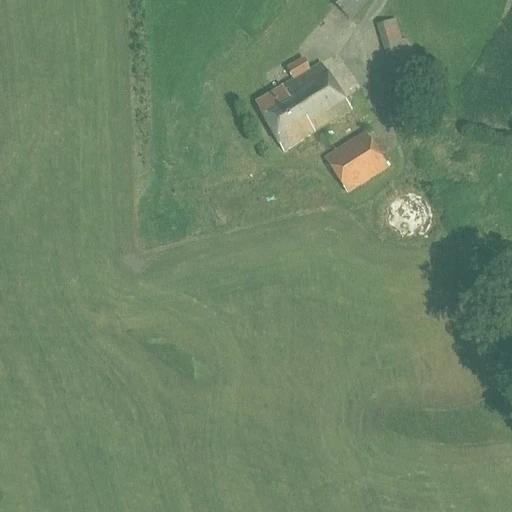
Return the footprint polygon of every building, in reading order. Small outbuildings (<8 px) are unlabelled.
[(326,0),(351,21),(369,0),(326,0)] [(376,26),(391,78),(416,71),(407,38),(401,39),(395,19),(376,26)] [(285,68),(292,80),(310,69),(303,58),(285,68)] [(255,103),(284,153),(351,111),(321,64),(310,70),(293,81),(255,103)] [(324,158),(347,195),(389,169),(365,132),(324,158)] [(305,188),(310,215),(327,212),(322,185),(305,188)] [(200,207),(209,227),(219,222),(210,202),(200,207)]
